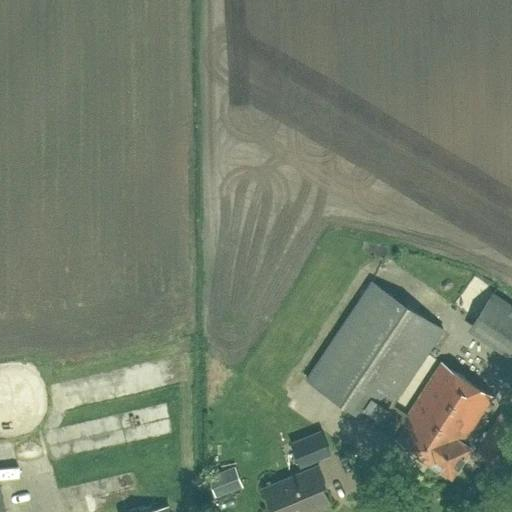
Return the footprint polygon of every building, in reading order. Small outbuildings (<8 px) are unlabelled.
[(442,329),(371,281),(306,378),(451,475),(469,446),(462,441),(492,395),(441,361),(406,414),(391,404),(442,329)] [(511,305),(493,293),(474,321),(511,346),(511,305)] [(39,368),(0,375),(0,419),(37,412),(35,400),(44,398),(39,368)] [(134,372),(131,390),(149,393),(152,375),(134,372)] [(90,390),(92,404),(104,403),(102,388),(90,390)] [(511,440),(511,419),(500,412),(475,450),(497,464),(511,440)] [(331,454),(322,428),(290,440),(300,466),(331,454)] [(324,482),(317,466),(264,488),(273,511),(299,511),(327,501),(321,484),(324,482)] [(216,485),(219,496),(247,487),(244,476),(216,485)]
